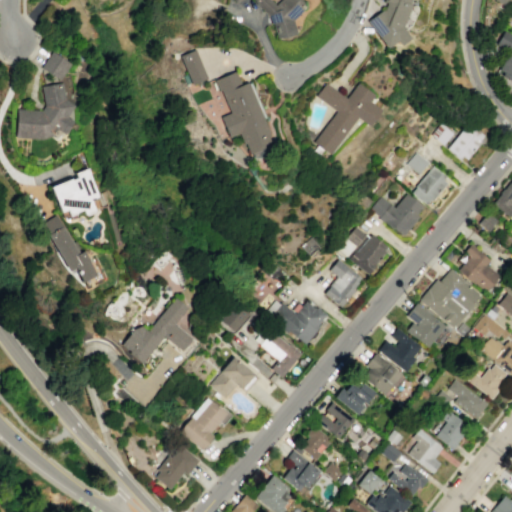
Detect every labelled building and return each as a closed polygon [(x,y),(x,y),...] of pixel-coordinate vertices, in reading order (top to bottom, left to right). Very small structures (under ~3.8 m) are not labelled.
[(291,21),(294,33),(275,38),(268,14),(254,3),(252,0),(238,0),(233,3),(231,0),(269,0),(274,4),(277,0),(299,0),(299,1),(304,6),(301,10),(291,21)] [(365,20),(385,48),(395,40),(398,45),(408,38),(400,26),(409,0),(382,0),(382,1),(385,3),(382,10),(381,9),(365,20)] [(511,80),(497,72),(509,50),(496,43),(503,30),(511,35),(511,80)] [(177,55),(193,49),(205,77),(189,84),(177,55)] [(40,68),(50,51),(68,63),(58,79),(40,68)] [(247,152),(243,142),(240,143),(236,133),(227,137),(218,116),(228,112),(214,78),(233,71),(239,85),(246,82),(271,143),(247,152)] [(40,85),(60,82),(63,97),(73,105),(65,116),(71,120),(63,133),(54,127),(50,132),(51,135),(40,138),(12,136),(14,108),(40,110),(44,105),(40,85)] [(315,96),(335,111),(312,141),(328,153),(356,117),(367,125),(380,109),(368,100),(373,94),(357,82),(345,98),(325,83),(315,96)] [(442,144),(451,132),(439,122),(429,134),(442,144)] [(445,148),(458,159),(460,156),(464,159),(480,141),(478,139),(482,135),(467,122),(445,148)] [(414,152),(426,162),(416,174),(404,163),(414,152)] [(430,165),(447,179),(429,201),(428,200),(424,204),(409,192),(414,187),(413,186),(430,165)] [(49,185),(58,211),(64,209),(67,216),(73,214),(72,211),(81,208),(83,214),(93,211),(88,199),(95,196),(85,167),(72,172),(74,177),(49,185)] [(511,176),(490,205),(507,216),(511,209),(511,176)] [(367,208),(379,195),(393,206),(405,193),(420,207),(414,214),(417,216),(399,236),(367,208)] [(476,223),(484,212),(495,220),(487,231),(476,223)] [(39,222),(65,270),(71,267),(79,282),(93,274),(80,250),(75,253),(54,214),(39,222)] [(364,233),(355,226),(345,238),(355,245),(364,233)] [(365,274),(384,252),(382,249),(384,246),(369,233),(354,251),(353,249),(346,258),(365,274)] [(466,255),(455,269),(468,281),(469,280),(483,291),(496,275),(483,265),(487,260),(469,243),(462,251),(466,255)] [(337,258),(358,277),(354,281),(356,283),(351,289),(353,290),(338,307),(322,293),(336,277),(327,269),(337,258)] [(434,278),(417,299),(449,327),(451,324),(453,326),(478,296),(475,294),(476,293),(467,285),(468,283),(463,279),(462,280),(448,268),(437,280),(434,278)] [(511,297),(505,292),(496,304),(511,316),(511,297)] [(173,298),(184,307),(171,323),(189,338),(179,350),(161,336),(139,363),(127,352),(128,351),(119,343),(132,328),(140,325),(145,329),(148,329),(173,298)] [(324,314),(314,305),(312,307),(304,300),(293,312),(280,301),(278,303),(273,298),(261,312),(284,332),(286,330),(302,344),(317,327),(315,325),(324,314)] [(234,333),(251,314),(237,302),(220,320),(234,333)] [(414,302),(442,325),(441,326),(448,331),(436,346),(430,342),(425,347),(403,330),(410,321),(403,315),(414,302)] [(511,337),(482,313),(471,325),(482,334),(486,330),(495,337),(496,335),(501,339),(504,341),(501,345),(494,339),(493,341),(489,337),(483,342),(479,349),(509,374),(511,369),(511,343),(510,342),(511,339),(511,337)] [(460,321),(452,329),(460,336),(467,327),(460,321)] [(394,327),(418,345),(410,355),(413,358),(403,371),(375,349),(384,339),(392,346),(396,341),(388,334),(394,327)] [(299,353),(287,342),(286,344),(271,330),(259,344),(276,360),(269,368),(279,376),(299,353)] [(373,352),(398,374),(381,395),(356,373),(373,352)] [(232,355),(257,377),(243,392),(234,384),(233,386),(235,387),(225,399),(207,384),(232,355)] [(492,363),(488,369),(485,367),(478,377),(470,371),(464,378),(489,398),(498,388),(495,386),(500,379),(499,378),(504,372),(492,363)] [(422,374),(416,382),(423,386),(428,378),(422,374)] [(339,387),(332,397),(355,414),(372,391),(360,382),(352,376),(342,389),(339,387)] [(452,378),(485,403),(473,418),(451,401),(455,396),(445,388),(452,378)] [(439,389),(432,398),(443,406),(450,397),(439,389)] [(205,394),(230,414),(221,425),(217,421),(208,433),(212,436),(199,452),(174,431),(205,394)] [(329,401),(323,410),(334,418),(330,422),(319,414),(314,421),(336,438),(352,418),(329,401)] [(445,409),(439,417),(444,421),(433,435),(451,449),(468,426),(445,409)] [(303,435),(311,424),(329,440),(313,459),(297,445),(305,436),(303,435)] [(417,428),(410,436),(415,440),(405,453),(430,472),(438,462),(432,458),(440,447),(417,428)] [(384,437),(391,429),(400,436),(394,445),(384,437)] [(386,441),(398,451),(391,462),(378,452),(386,441)] [(167,489),(181,472),(184,475),(197,460),(180,444),(169,456),(167,454),(154,469),(157,471),(153,476),(167,489)] [(283,458),(291,449),(317,471),(303,487),(300,485),(297,490),(280,477),(288,466),(292,469),(295,467),(283,458)] [(321,471),(329,461),(340,471),(332,481),(321,471)] [(403,462),(397,471),(406,477),(403,481),(391,471),(384,479),(408,497),(416,485),(419,487),(425,478),(403,462)] [(367,469),(355,484),(368,493),(378,478),(367,469)] [(341,473),(334,482),(343,489),(350,479),(341,473)] [(270,474),(253,496),(272,511),(280,511),(283,509),(280,506),(288,496),(285,493),(286,492),(284,490),(286,487),(270,474)] [(387,485),(381,493),(384,495),(382,498),(377,494),(375,497),(370,493),(364,503),(375,511),(395,511),(397,510),(400,511),(409,501),(387,485)] [(228,511),(243,494),(256,504),(248,511),(228,511)] [(511,511),(511,502),(501,495),(488,511),(511,511)] [(350,497),(369,511),(354,511),(344,505),(350,497)]
